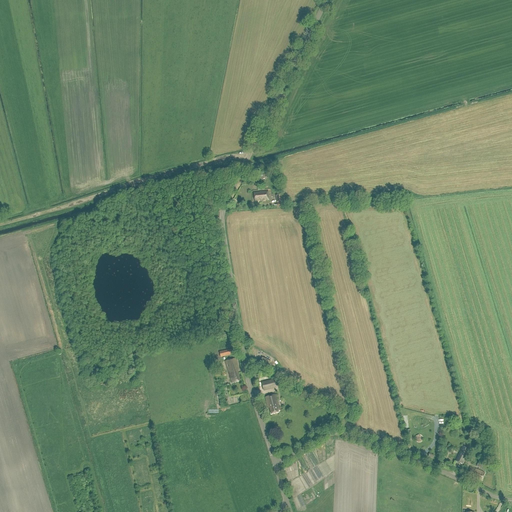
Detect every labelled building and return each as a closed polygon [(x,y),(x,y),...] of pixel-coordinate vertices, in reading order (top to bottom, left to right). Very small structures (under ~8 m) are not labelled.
[(262,201),(269,200),(268,192),(260,192),(260,193),(254,193),(254,201),(259,201),(259,200),(262,200),(262,201)] [(236,348),(224,351),(219,352),(220,357),(237,353),(236,348)] [(271,362),(262,358),(259,365),(267,370),(271,362)] [(232,383),(240,381),(238,373),(237,370),(238,370),(235,359),(225,361),(229,373),(232,383)] [(274,380),(262,383),(264,391),(276,388),(274,380)] [(278,411),(279,411),(275,395),(265,397),(268,408),(269,408),(271,414),(278,413),(278,411)] [(455,461),(461,464),(469,449),(462,446),(455,461)] [(481,481),(484,473),(480,471),(474,468),(470,467),(466,475),(473,478),(474,477),(477,478),(477,479),(481,481)]
